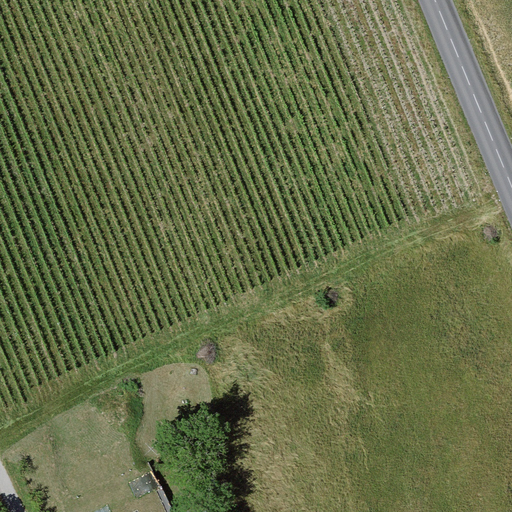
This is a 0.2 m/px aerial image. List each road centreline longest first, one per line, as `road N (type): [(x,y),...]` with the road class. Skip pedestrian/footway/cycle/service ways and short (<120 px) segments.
road 1 (track): [(0,433),(508,178)]
road 2 (secondary): [(433,0),(511,186)]
road 3 (track): [(188,511),(160,357)]
